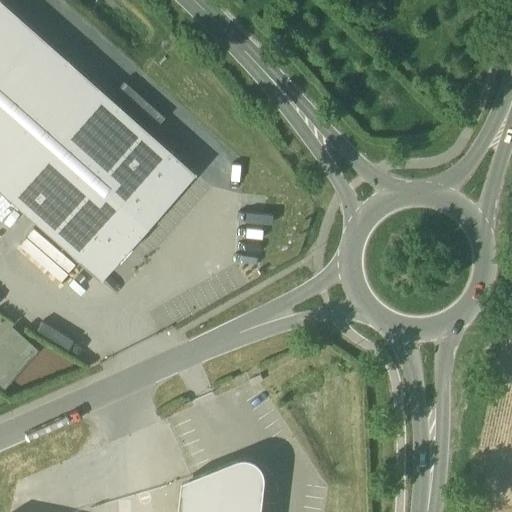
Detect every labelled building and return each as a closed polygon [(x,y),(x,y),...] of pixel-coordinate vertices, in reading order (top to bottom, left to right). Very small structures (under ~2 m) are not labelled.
[(0,0),(0,192),(74,257),(169,150),(0,0)] [(169,150),(74,257),(98,279),(116,259),(117,260),(130,245),(129,244),(193,172),(169,150)] [(249,235),(286,236),(287,210),(249,208),(249,235)] [(0,340),(0,357),(19,336),(10,329),(0,340)] [(19,336),(0,357),(0,384),(3,387),(35,351),(19,336)] [(178,511),(184,511),(188,484),(233,465),(259,468),(254,511),(261,511),(265,480),(265,473),(263,467),(256,460),(249,456),(239,457),(182,480),(178,511)] [(254,511),(259,468),(233,465),(188,484),(184,511),(254,511)]
